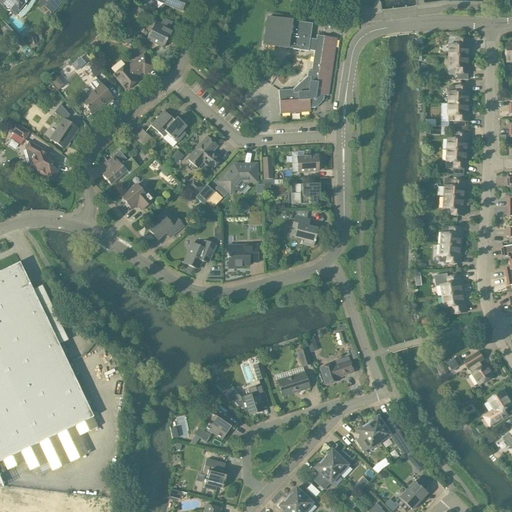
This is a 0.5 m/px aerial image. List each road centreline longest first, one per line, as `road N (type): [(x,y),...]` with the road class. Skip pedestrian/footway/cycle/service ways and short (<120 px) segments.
road 1 (residential): [(328,261),(209,294),(181,287),(83,226)]
road 2 (residential): [(343,134),(243,141),(172,77)]
road 3 (residential): [(83,226),(87,151),(172,77)]
road 4 (residential): [(346,406),(371,398),(378,384),(328,261)]
road 5 (residential): [(263,494),(247,476),(249,435),(346,406)]
road 6 (residential): [(491,325),(482,283),(488,163)]
road 7 (residential): [(418,24),(360,38),(343,134)]
road 8 (residential): [(488,163),(490,25)]
road 9 (residential): [(343,134),(344,222),(328,261)]
road 10 (residential): [(263,494),(346,406)]
